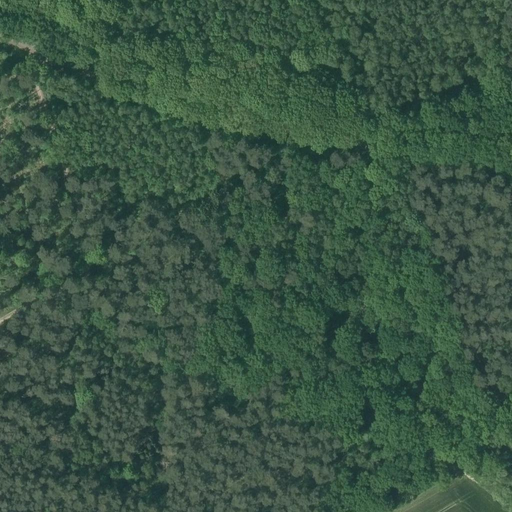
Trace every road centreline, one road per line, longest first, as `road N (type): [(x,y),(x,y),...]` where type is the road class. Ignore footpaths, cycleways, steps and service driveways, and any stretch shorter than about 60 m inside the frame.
road 1 (track): [(59,64),(194,111),(366,145)]
road 2 (track): [(511,436),(444,446),(342,511)]
road 3 (track): [(494,169),(366,145)]
